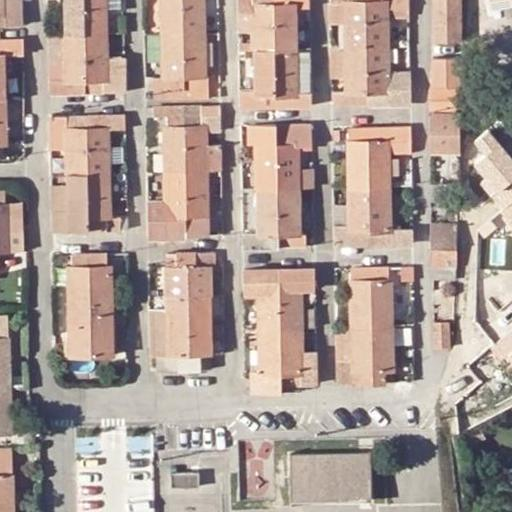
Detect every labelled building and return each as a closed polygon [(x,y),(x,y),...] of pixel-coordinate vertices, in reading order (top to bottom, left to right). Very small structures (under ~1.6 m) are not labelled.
[(0,0),(0,26),(21,26),(20,0),(0,0)] [(64,0),(65,34),(66,58),(49,58),(50,93),(125,92),(125,58),(105,58),(105,33),(104,0),(64,0)] [(162,0),(164,77),(154,78),(155,98),(208,97),(208,77),(203,77),(201,0),(162,0)] [(309,0),(238,0),(239,12),(253,12),(254,32),(255,90),(240,90),(241,108),(311,107),(311,83),(294,84),(292,7),(295,7),(295,13),(309,13),(309,0)] [(408,0),(330,0),(331,4),(331,24),(346,24),(346,48),(347,77),(347,91),(332,91),(333,106),(368,105),(384,105),(410,104),(410,75),(387,75),(387,47),(397,47),(397,42),(387,41),(386,18),(409,18),(408,0)] [(433,0),(434,9),(459,8),(458,0),(433,0)] [(434,9),(434,26),(459,25),(459,8),(434,9)] [(239,12),(239,32),(254,32),(253,12),(239,12)] [(434,26),(435,43),(459,42),(459,25),(434,26)] [(65,34),(49,34),(49,58),(66,58),(65,34)] [(22,51),(21,40),(0,40),(0,155),(2,155),(2,143),(4,143),(3,54),(22,54),(22,51)] [(459,44),(434,45),(434,71),(458,71),(459,58),(459,44)] [(347,77),(346,48),(332,48),(332,77),(347,77)] [(458,71),(434,71),(434,84),(459,84),(458,71)] [(456,89),(430,88),(431,108),(456,108),(456,89)] [(184,107),(147,108),(147,117),(168,116),(168,128),(166,128),(166,171),(166,202),(148,202),(149,237),(177,237),(186,236),(203,236),(207,236),(205,171),(221,170),(220,146),(205,146),(205,131),(220,130),(220,106),(184,107)] [(457,115),(430,116),(430,144),(458,144),(457,115)] [(107,130),(126,130),(126,116),(70,117),(71,130),(67,131),(68,209),(52,209),(52,231),(128,230),(127,218),(108,218),(107,130)] [(50,117),(50,125),(58,125),(59,117),(50,117)] [(297,189),(296,169),(296,147),(312,146),(311,126),(249,127),(249,140),(249,144),(255,143),(258,232),(243,232),(243,248),(305,247),(305,233),(297,233),(297,189)] [(350,187),(389,186),(388,154),(411,153),(410,128),(349,130),(350,187)] [(511,152),(500,137),(470,163),(511,213),(511,152)] [(241,140),(241,148),(249,148),(249,144),(249,140),(241,140)] [(66,180),(64,150),(52,151),(54,181),(66,180)] [(296,169),(297,189),(313,188),(312,169),(296,169)] [(52,184),(52,209),(68,209),(68,184),(52,184)] [(412,243),(412,228),(390,228),(389,186),(350,187),(350,224),(336,225),(336,246),(412,243)] [(453,186),(430,186),(430,201),(453,201),(453,186)] [(21,202),(5,203),(6,234),(21,233),(21,202)] [(456,252),(456,279),(458,226),(430,227),(430,252),(456,252)] [(166,253),(167,267),(168,323),(168,337),(168,355),(168,367),(168,371),(209,371),(209,354),(208,271),(213,271),(213,265),(212,252),(166,253)] [(456,252),(430,252),(431,267),(433,267),(433,279),(456,279),(456,252)] [(106,255),(72,256),(73,268),(70,268),(72,370),(112,369),(110,268),(107,268),(106,255)] [(411,267),(402,268),(402,282),(412,281),(411,267)] [(352,327),(391,325),(390,278),(389,275),(389,268),(351,269),(352,327)] [(243,270),(244,293),(258,292),(259,336),(245,337),(245,371),(251,370),(252,393),(281,392),(280,385),(316,384),(316,352),(300,352),(299,289),(315,288),(314,269),(243,270)] [(0,428),(8,428),(7,385),(10,385),(8,315),(0,315),(0,428)] [(168,323),(150,324),(150,337),(168,337),(168,323)] [(449,323),(434,323),(435,348),(450,347),(449,323)] [(223,324),(209,324),(209,354),(224,354),(223,324)] [(391,325),(338,328),(338,384),(393,382),(392,373),(391,325)] [(511,366),(511,329),(494,343),(511,366)] [(168,355),(168,337),(150,337),(151,356),(157,356),(168,355)] [(168,355),(157,356),(157,367),(168,367),(168,355)] [(13,511),(12,449),(0,448),(0,511),(13,511)] [(370,453),(291,455),(291,470),(326,470),(326,500),(371,499),(370,453)] [(292,501),(326,500),(326,470),(291,470),(292,501)] [(185,473),(171,474),(172,486),(198,486),(198,473),(185,473)]
